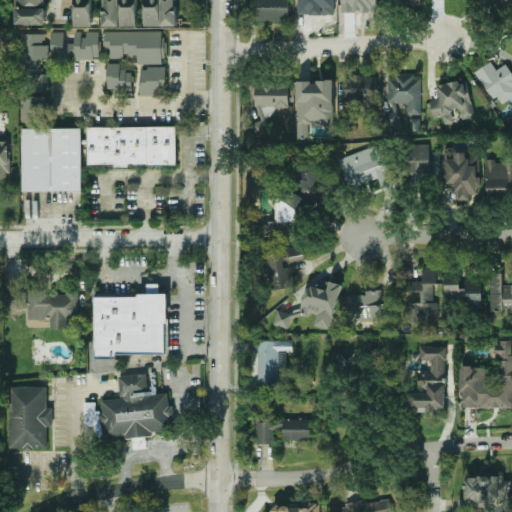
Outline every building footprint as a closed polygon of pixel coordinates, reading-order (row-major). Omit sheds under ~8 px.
[(45,0),(16,0),(16,24),(45,25),(45,0)] [(74,0),(74,26),(91,27),(91,0),(74,0)] [(104,0),(104,26),(137,26),(137,0),(104,0)] [(144,0),(145,26),(178,26),(177,0),(144,0)] [(255,0),(255,20),(288,21),(288,0),(255,0)] [(333,0),(300,0),(300,16),(333,15),(333,0)] [(511,0),(494,0),(500,12),(508,7),(511,15),(511,0)] [(164,31),(105,31),(105,50),(110,50),(110,57),(129,57),(129,60),(137,60),(137,64),(164,64),(164,31)] [(64,32),(52,32),(52,58),(76,58),(76,59),(100,59),(100,32),(84,32),(75,32),(75,43),(64,43),(64,32)] [(22,120),(40,120),(39,113),(50,113),(49,73),(43,73),(42,58),(48,58),(48,44),(45,44),(45,33),(20,34),(22,120)] [(476,71),(499,106),(511,97),(511,71),(506,63),(496,70),(490,61),(476,71)] [(107,63),(108,90),(132,90),(132,70),(120,70),(120,63),(107,63)] [(140,94),(166,94),(167,67),(141,66),(140,94)] [(383,114),(386,129),(401,125),(395,103),(407,102),(407,114),(421,114),(420,74),(387,75),(388,103),(391,103),(392,107),(390,107),(391,111),(383,114)] [(466,79),(437,86),(439,98),(429,101),(432,117),(442,115),(444,124),(454,122),(451,110),(459,108),(461,119),(474,116),(466,79)] [(297,136),(308,136),(308,124),(334,124),(333,80),(297,80),(297,136)] [(255,82),(255,106),(288,107),(289,83),(255,82)] [(87,128),(88,166),(177,164),(176,126),(87,128)] [(81,128),(22,128),(23,192),(82,191),(81,128)] [(9,142),(0,142),(0,176),(10,176),(9,142)] [(339,158),(350,189),(378,178),(382,188),(396,183),(388,162),(385,163),(378,144),(339,158)] [(430,145),(405,144),(404,172),(412,172),(412,178),(429,179),(430,145)] [(444,187),(454,187),(454,200),(470,200),(470,194),(479,194),(479,150),(443,151),(444,187)] [(320,189),(313,183),(323,171),(308,157),(291,177),(313,197),(320,189)] [(277,223),(255,223),(255,236),(293,235),(293,222),(304,221),(304,190),(276,191),(277,223)] [(304,262),(303,246),(264,249),(267,290),(293,288),(292,263),(304,262)] [(410,320),(438,319),(438,301),(435,301),(434,268),(421,268),(422,280),(406,281),(406,291),(421,291),(421,302),(409,303),(410,320)] [(490,310),(511,309),(511,284),(502,285),(502,273),(490,273),(490,310)] [(482,307),(482,280),(462,279),(462,277),(446,277),(445,306),(482,307)] [(6,308),(28,308),(28,319),(50,319),(50,329),(67,329),(67,319),(79,319),(78,293),(46,293),(46,290),(6,291),(6,308)] [(348,294),(349,321),(395,319),(394,296),(382,296),(382,292),(348,294)] [(94,296),(95,359),(116,359),(116,353),(166,353),(166,295),(94,296)] [(292,340),(257,340),(258,387),(279,386),(279,368),(287,368),(287,351),(293,351),(292,340)] [(511,407),(511,341),(498,341),(497,388),(485,387),(486,366),(461,366),(460,407),(511,407)] [(445,346),(420,346),(420,360),(430,360),(430,373),(420,373),(420,392),(406,392),(406,411),(434,412),(434,407),(445,407),(445,346)] [(85,440),(104,439),(153,436),(153,431),(174,429),(173,406),(169,406),(168,392),(148,394),(146,374),(118,375),(120,398),(102,399),(102,411),(96,411),(95,402),(83,402),(85,440)] [(10,449),(48,448),(47,426),(53,426),(52,407),(47,407),(47,386),(9,387),(10,449)] [(274,444),(274,428),(283,428),(283,439),(314,439),(314,419),(257,419),(257,444),(274,444)] [(464,476),(465,497),(458,497),(458,506),(511,505),(511,480),(504,480),(504,475),(464,476)] [(362,503),(362,501),(337,506),(338,511),(393,511),(391,498),(362,503)] [(320,511),(320,503),(273,504),(274,511),(320,511)]
